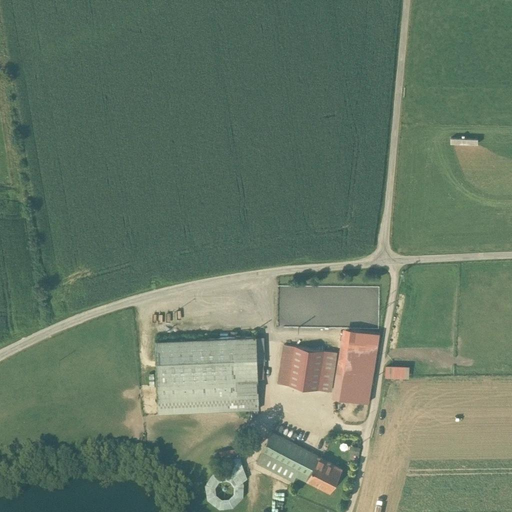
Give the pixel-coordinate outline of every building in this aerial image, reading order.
[(381,332),(347,327),(335,396),(369,401),(381,332)] [(257,335),(157,338),(159,412),(260,409),(257,335)] [(288,342),(281,381),(331,389),(337,350),(288,342)] [(408,365),(390,364),(389,375),(407,377),(408,365)] [(320,453),(271,429),(256,460),(305,484),(320,453)] [(241,479),(246,478),(238,445),(219,449),(221,457),(226,456),(236,496),(245,494),(241,479)] [(344,465),(320,453),(305,484),(329,496),(344,465)]
